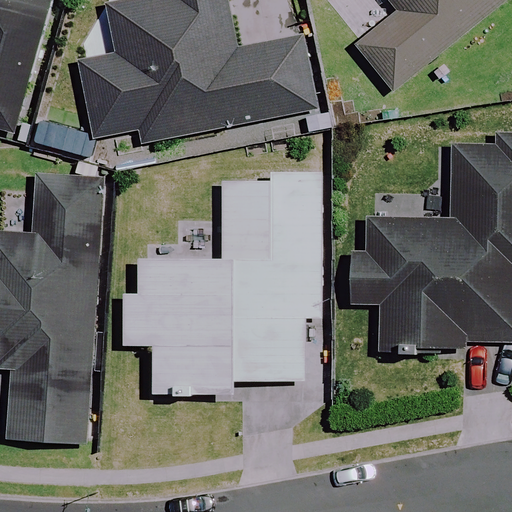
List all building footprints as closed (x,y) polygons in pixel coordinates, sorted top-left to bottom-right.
[(0,0),(0,132),(17,138),(54,0),(0,0)] [(238,53),(227,0),(155,0),(113,8),(122,58),(86,65),(100,140),(140,132),(142,144),(316,111),(303,40),(238,53)] [(390,0),(402,14),(359,48),(395,92),(510,0),(390,0)] [(511,143),(457,142),(456,223),(374,221),(373,258),(354,257),(353,306),(384,306),(383,353),(420,354),(421,344),(511,345),(511,143)] [(106,176),(43,171),(38,238),(0,235),(0,361),(17,363),(12,439),(87,444),(106,176)] [(322,319),(324,175),(272,175),(272,184),(226,183),(225,262),(143,261),(143,295),(128,295),(128,347),(158,348),(157,396),(238,397),(238,382),(306,383),(307,319),(322,319)]
